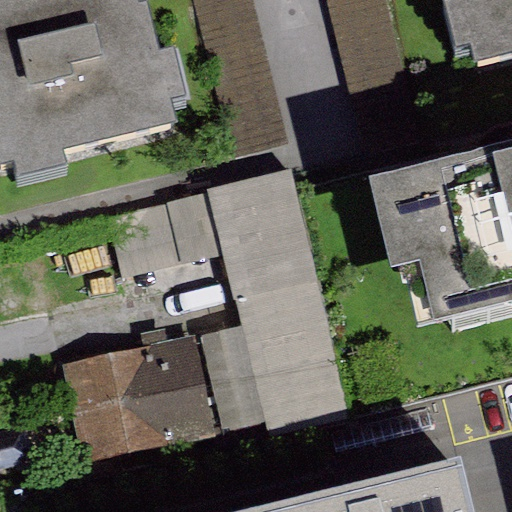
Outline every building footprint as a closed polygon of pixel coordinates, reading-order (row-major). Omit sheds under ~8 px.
[(136,0),(0,0),(0,164),(11,162),(15,176),(64,164),(61,148),(174,121),(169,98),(183,95),(172,45),(156,49),(145,2),(138,4),(136,0)] [(290,146),(263,0),(210,0),(239,156),(290,146)] [(511,0),(451,0),(443,2),(455,49),(470,45),(474,61),(511,52),(511,0)] [(511,139),(367,175),(389,265),(417,258),(432,319),(511,299),(511,139)] [(206,194),(103,220),(119,282),(221,256),(239,328),(199,338),(223,432),(263,422),(268,440),(350,419),(286,168),(205,189),(206,194)] [(193,336),(59,365),(79,456),(213,427),(193,336)] [(471,511),(457,455),(233,511),(471,511)]
